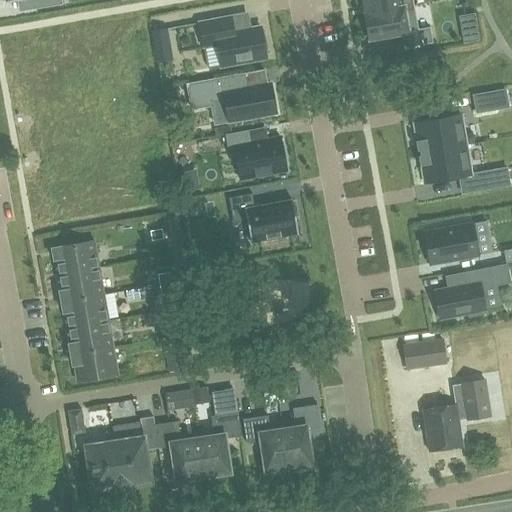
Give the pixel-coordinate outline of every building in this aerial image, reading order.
[(1,0),(2,0),(4,0),(32,0),(35,9),(62,4),(61,0),(1,0)] [(361,0),(364,14),(413,5),(412,0),(361,0)] [(413,5),(364,14),(368,40),(400,34),(402,48),(432,43),(429,27),(417,29),(413,5)] [(237,16),(199,23),(203,46),(217,44),(221,67),(266,58),(264,49),(267,49),(265,35),(262,36),(260,27),(239,30),(237,16)] [(166,29),(150,31),(151,33),(153,45),(169,42),(166,29)] [(477,29),(465,31),(467,42),(479,40),(477,29)] [(145,39),(130,41),(132,58),(148,55),(145,39)] [(70,49),(17,59),(21,80),(39,77),(41,90),(82,83),(79,67),(74,68),(70,49)] [(244,73),(188,83),(193,109),(214,106),(213,101),(224,99),(228,122),(275,114),(270,83),(247,88),(244,73)] [(151,75),(136,78),(138,90),(153,87),(151,75)] [(82,83),(41,90),(43,103),(26,107),(30,127),(82,117),(79,99),(85,98),(82,83)] [(176,87),(166,89),(169,106),(179,105),(176,87)] [(504,87),(473,93),(476,112),(508,106),(504,87)] [(157,109),(141,111),(143,124),(159,121),(157,109)] [(460,115),(413,123),(419,153),(465,145),(460,115)] [(82,117),(30,127),(33,147),(52,143),(53,157),(94,149),(92,134),(86,135),(82,117)] [(249,130),(224,134),(227,148),(234,147),(239,179),(286,170),(280,137),(251,142),(249,130)] [(162,142),(147,145),(149,157),(165,154),(162,142)] [(465,145),(419,153),(423,183),(471,175),(465,145)] [(94,149),(53,157),(56,170),(38,174),(42,194),(95,184),(91,166),(97,165),(94,149)] [(506,168),(483,172),(486,188),(509,184),(506,168)] [(152,174),(154,191),(170,188),(167,171),(152,174)] [(95,184),(42,194),(45,214),(63,210),(65,225),(107,217),(104,201),(98,202),(95,184)] [(251,193),(228,197),(232,223),(246,220),(250,242),(298,233),(291,200),(254,207),(251,193)] [(472,224),(423,233),(429,264),(478,255),(472,224)] [(161,229),(150,231),(151,241),(163,239),(161,229)] [(94,241),(51,248),(53,260),(55,260),(57,275),(99,268),(94,241)] [(511,248),(503,251),(505,263),(511,261),(511,248)] [(167,256),(154,258),(156,267),(168,265),(167,256)] [(465,285),(434,291),(439,319),(468,313),(468,317),(481,315),(480,311),(485,310),(480,289),(511,283),(507,263),(462,272),(465,285)] [(99,268),(57,275),(60,291),(59,291),(61,302),(103,294),(99,268)] [(169,272),(157,274),(159,284),(171,282),(169,272)] [(171,282),(159,284),(161,294),(173,292),(171,282)] [(144,287),(125,290),(127,300),(146,297),(144,287)] [(103,294),(61,302),(63,313),(64,312),(67,328),(108,321),(108,318),(117,316),(112,293),(103,294)] [(108,321),(67,328),(69,344),(68,344),(70,355),(113,347),(108,321)] [(179,325),(167,327),(168,337),(180,335),(179,325)] [(180,335),(168,337),(170,347),(182,345),(180,335)] [(442,339),(403,345),(406,369),(445,363),(442,339)] [(113,347),(70,355),(72,365),(73,365),(76,381),(118,374),(113,347)] [(182,351),(165,354),(169,374),(185,372),(182,351)] [(455,405),(422,410),(429,451),(462,446),(458,421),(490,416),(484,381),(452,386),(455,405)] [(196,388),(191,388),(193,404),(209,401),(207,386),(196,388)] [(172,392),(165,393),(168,409),(175,408),(172,392)] [(294,421),(282,422),(289,468),(294,468),(294,472),(306,470),(306,466),(312,465),(307,430),(321,428),(317,405),(303,407),(303,410),(293,412),(294,421)] [(81,409),(67,411),(71,435),(85,433),(81,409)] [(213,435),(199,438),(205,477),(230,473),(225,438),(241,436),(237,412),(211,416),(213,435)] [(142,437),(115,442),(122,488),(132,487),(131,484),(149,481),(149,477),(151,476),(150,464),(147,464),(145,450),(158,448),(155,425),(154,425),(153,416),(139,419),(142,437)] [(267,416),(243,419),(246,443),(260,441),(265,472),(271,471),(272,475),(284,473),(283,469),(289,468),(282,422),(269,424),(267,416)] [(177,421),(155,425),(158,448),(170,447),(175,482),(205,477),(199,438),(180,440),(177,421)] [(115,442),(86,446),(90,473),(87,473),(89,486),(92,485),(92,490),(110,487),(111,490),(122,488),(115,442)] [(364,464),(343,468),(346,485),(368,481),(364,464)]
